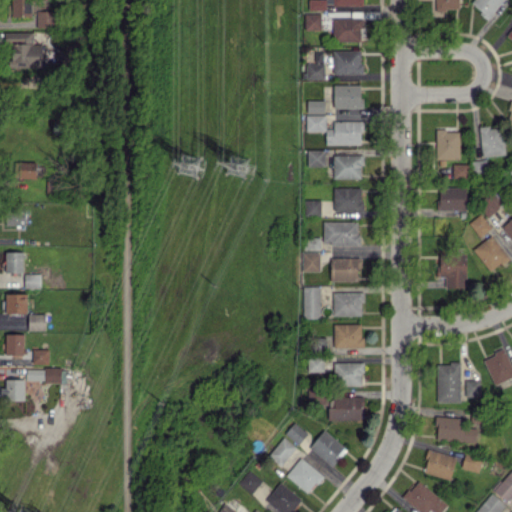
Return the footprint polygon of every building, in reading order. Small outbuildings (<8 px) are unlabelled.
[(11,0),(11,16),(31,16),(30,0),(11,0)] [(307,0),(308,9),(326,9),(326,5),(362,4),(361,0),(307,0)] [(435,0),(435,9),(459,9),(459,0),(435,0)] [(37,26),(53,26),(53,10),(37,10),(37,26)] [(321,29),(321,13),(304,13),(304,29),(321,29)] [(361,40),(361,17),(333,17),(332,40),(361,40)] [(9,67),(42,67),(42,44),(33,44),(33,31),(4,31),(4,43),(9,43),(9,67)] [(361,49),(332,50),(333,73),(362,72),(361,49)] [(325,63),(305,63),(305,78),(325,78),(325,63)] [(333,84),(333,107),(362,107),(362,84),(333,84)] [(307,112),(325,112),(325,99),(307,100),(307,112)] [(306,115),(306,131),(326,130),(325,114),(306,115)] [(325,144),(362,143),(362,120),(333,120),(333,128),(325,128),(325,144)] [(504,155),(503,126),(479,127),(481,155),(504,155)] [(459,158),(459,129),(435,130),(435,158),(459,158)] [(307,166),(325,166),(325,149),(307,149),(307,166)] [(361,178),(362,154),(333,154),(333,177),(361,178)] [(36,177),(36,161),(18,161),(17,177),(36,177)] [(467,163),(452,163),(453,176),(467,176),(467,163)] [(362,186),(333,187),(333,211),(362,211),(362,186)] [(438,209),(467,210),(467,186),(438,186),(438,209)] [(502,206),(496,195),(479,204),(485,215),(502,206)] [(304,199),(304,215),(320,214),(320,199),(304,199)] [(24,224),(24,210),(5,211),(6,224),(24,224)] [(479,236),(490,227),(480,213),(469,222),(479,236)] [(511,240),(511,217),(501,227),(511,240)] [(359,220),(322,221),(323,244),(360,243),(359,220)] [(509,260),(492,234),(473,247),(489,272),(509,260)] [(304,238),(305,249),(320,248),(320,237),(304,238)] [(23,250),(5,251),(6,272),(23,271),(23,250)] [(320,270),(319,251),(301,251),(302,270),(320,270)] [(437,276),(445,276),(445,286),(467,287),(467,254),(438,253),(437,276)] [(330,280),(360,279),(360,256),(330,257),(330,280)] [(24,287),(39,287),(39,273),(25,273),(24,287)] [(302,286),(303,318),(321,317),(320,286),(302,286)] [(333,314),(362,315),(362,291),(333,291),(333,314)] [(27,293),(6,292),(5,312),(27,312),(27,293)] [(28,329),(45,330),(45,313),(28,313),(28,329)] [(362,347),(362,323),(333,323),(334,347),(362,347)] [(5,353),(23,354),(24,333),(6,333),(5,353)] [(48,362),(48,348),(32,348),(32,362),(48,362)] [(482,358),(493,385),(511,376),(511,368),(504,349),(482,358)] [(307,371),(324,370),(324,357),(307,358),(307,371)] [(333,361),(334,384),(363,384),(362,361),(333,361)] [(460,362),(436,362),(437,401),(461,401),(460,362)] [(61,381),(61,368),(26,367),(26,380),(61,381)] [(24,379),(5,378),(5,386),(1,386),(1,399),(24,399),(24,379)] [(465,396),(480,395),(479,378),(465,379),(465,396)] [(328,407),(327,419),(362,419),(362,396),(334,395),(333,407),(328,407)] [(466,417),(436,415),(435,439),(476,441),(477,428),(465,427),(466,417)] [(285,432),(297,443),(307,433),(294,422),(285,432)] [(309,448),(333,465),(346,446),(322,429),(309,448)] [(296,446),(283,436),(268,454),(281,464),(296,446)] [(422,472),(451,479),(457,456),(428,449),(422,472)] [(478,472),(482,457),(465,452),(461,467),(478,472)] [(286,474),(307,493),(322,475),(301,457),(286,474)] [(250,493),(262,481),(250,469),(237,481),(250,493)] [(511,469),(493,489),(506,502),(511,495),(511,469)] [(434,511),(440,511),(447,503),(417,479),(402,497),(420,511),(427,511),(430,508),(434,511)] [(265,498),(280,511),(289,511),(300,499),(281,481),(265,498)] [(497,511),(504,503),(489,492),(474,511),(497,511)] [(217,511),(236,511),(237,511),(225,502),(217,511)]
